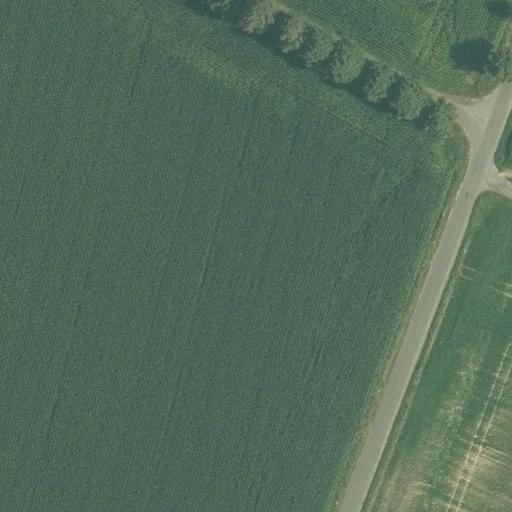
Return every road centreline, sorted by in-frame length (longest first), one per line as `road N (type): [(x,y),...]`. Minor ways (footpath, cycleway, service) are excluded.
road 1 (unclassified): [(350,511),(490,135)]
road 2 (unclassified): [(490,135),(253,0)]
